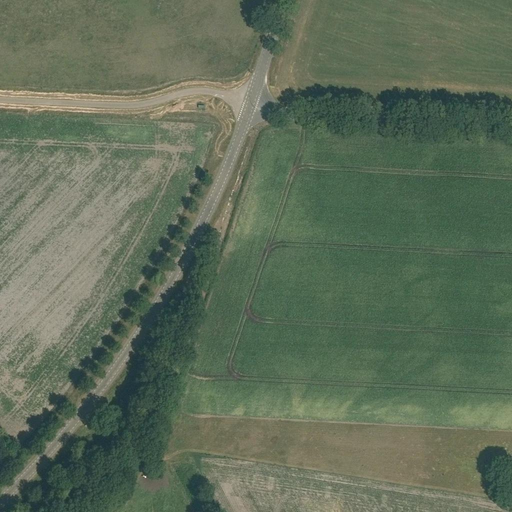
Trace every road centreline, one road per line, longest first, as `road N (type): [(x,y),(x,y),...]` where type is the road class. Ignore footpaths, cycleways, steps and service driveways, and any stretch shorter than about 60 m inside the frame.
road 1 (tertiary): [(0,503),(143,330),(221,185),(249,105)]
road 2 (tertiary): [(511,127),(307,116),(249,105)]
road 3 (unclassified): [(249,105),(204,91),(130,106),(0,99)]
